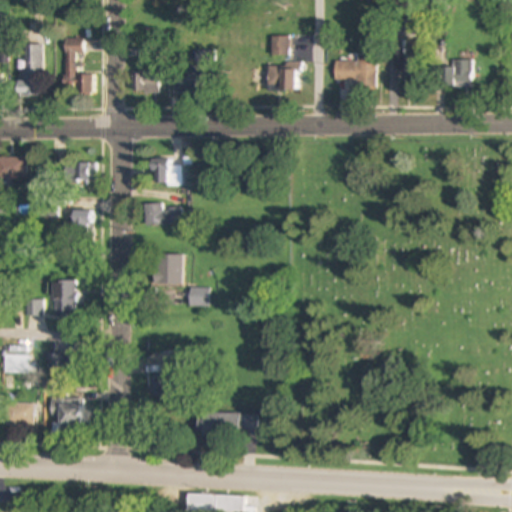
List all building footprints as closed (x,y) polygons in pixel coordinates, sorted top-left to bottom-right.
[(288,39),(273,39),(273,57),(288,57),(288,39)] [(84,40),(65,40),(65,88),(77,88),(77,96),(93,96),(93,76),(79,76),(79,56),(84,56),(84,40)] [(43,46),(25,46),(24,71),(17,71),(17,98),(42,98),(43,46)] [(375,56),(356,56),(356,62),(334,62),(334,84),(375,84),(375,56)] [(473,60),(452,60),(452,69),(444,69),(444,89),(473,89),(473,60)] [(268,67),(268,92),(293,92),(293,67),(268,67)] [(202,73),(174,73),(174,94),(202,94),(202,73)] [(131,75),(131,95),(159,95),(159,75),(131,75)] [(0,179),(25,179),(25,159),(0,159),(0,179)] [(151,187),(183,187),(183,166),(175,166),(175,161),(151,161),(151,187)] [(64,182),(95,182),(95,165),(64,165),(64,182)] [(164,209),(164,205),(145,205),(146,227),(183,226),(183,209),(164,209)] [(93,237),(93,212),(73,212),(73,237),(93,237)] [(167,287),(178,258),(162,252),(151,281),(167,287)] [(53,318),(76,317),(75,283),(52,283),(53,318)] [(210,307),(210,289),(189,289),(189,307),(210,307)] [(42,316),(42,302),(28,302),(28,316),(42,316)] [(5,375),(28,375),(28,357),(5,357),(5,375)] [(169,395),(169,376),(151,376),(151,395),(169,395)] [(84,399),(52,399),(52,429),(84,429),(84,399)] [(34,426),(34,405),(6,405),(6,426),(34,426)] [(255,437),(255,414),(202,415),(202,437),(255,437)] [(187,511),(245,511),(246,497),(187,496),(187,511)]
